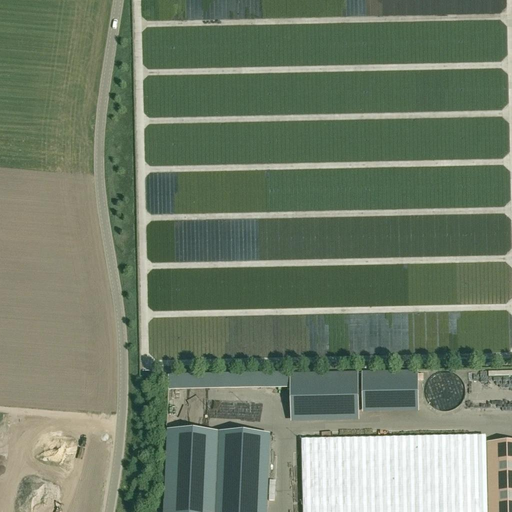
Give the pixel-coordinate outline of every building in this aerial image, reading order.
[(430,405),(435,409),(441,411),(447,412),(454,410),(459,406),(463,401),(465,394),(464,388),(462,383),(459,378),(454,374),(448,373),(442,373),(436,375),(431,378),(428,383),(426,389),(425,394),(427,400),(430,405)] [(169,392),(291,390),(291,377),(291,374),(168,376),(169,392)] [(417,374),(362,376),(364,415),(418,414),(417,374)] [(291,390),(292,422),(358,421),(357,376),(291,377),(291,390)] [(224,418),(224,409),(214,408),(214,418),(224,418)] [(511,511),(511,444),(470,445),(470,438),(302,441),(303,511),(511,511)] [(168,442),(164,511),(266,511),(269,446),(168,442)]
